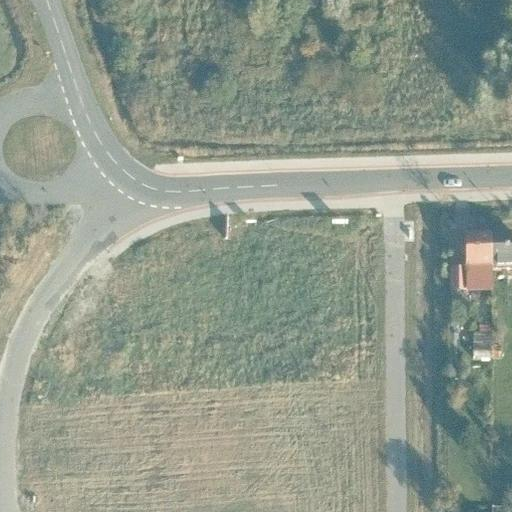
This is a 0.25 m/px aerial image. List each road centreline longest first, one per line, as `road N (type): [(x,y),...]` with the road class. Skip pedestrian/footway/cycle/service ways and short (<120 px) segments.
road 1 (residential): [(169,191),(82,257),(37,330),(4,439),(4,511)]
road 2 (tertiary): [(169,191),(439,188)]
road 3 (tertiary): [(46,0),(108,156),(132,177),(169,191)]
